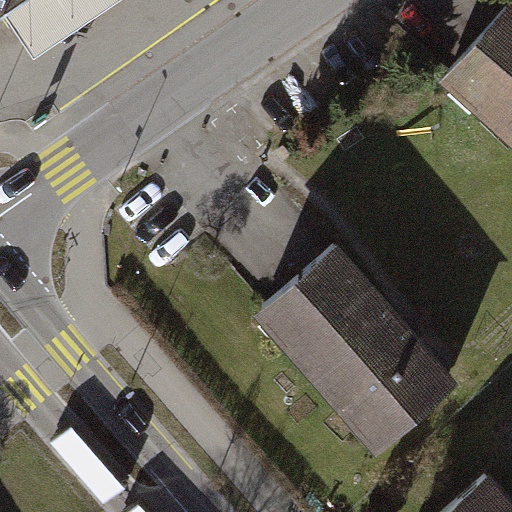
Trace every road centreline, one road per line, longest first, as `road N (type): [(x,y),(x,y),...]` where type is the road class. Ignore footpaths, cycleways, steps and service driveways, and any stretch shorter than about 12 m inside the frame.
road 1 (tertiary): [(0,221),(312,0)]
road 2 (secondary): [(180,511),(0,302)]
